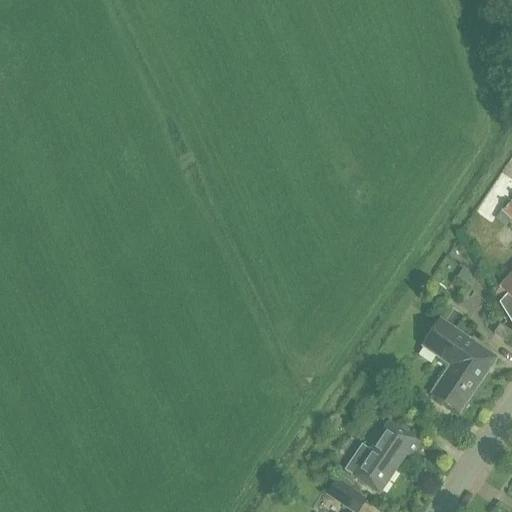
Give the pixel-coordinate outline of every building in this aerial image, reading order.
[(511,201),(511,202),(509,200),(511,195),(511,179),(502,173),(476,212),(492,224),(496,220),(505,228),(511,221),(511,201)] [(500,304),(511,324),(511,275),(500,289),(495,294),(503,301),(500,304)] [(432,395),(460,414),(497,359),(441,321),(423,347),(451,366),(432,395)] [(494,334),(507,344),(511,336),(511,332),(500,325),(494,334)] [(344,471),(379,496),(388,483),(407,455),(412,458),(421,445),(389,423),(370,451),(361,446),(344,471)] [(327,495),(351,511),(360,511),(368,500),(338,479),(327,495)]
